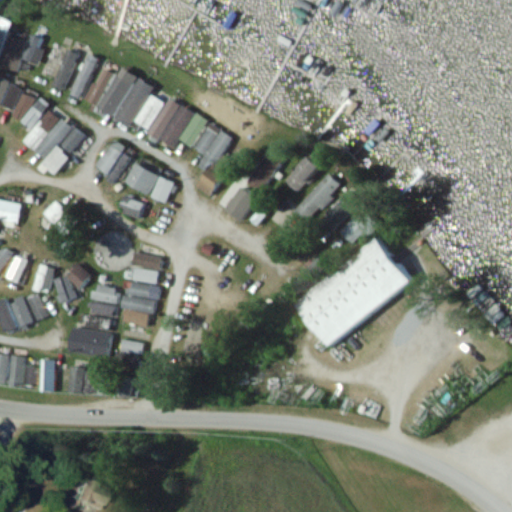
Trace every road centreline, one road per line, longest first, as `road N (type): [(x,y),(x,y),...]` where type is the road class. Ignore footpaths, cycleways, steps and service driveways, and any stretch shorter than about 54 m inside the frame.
road 1 (tertiary): [(498,511),(450,478),(351,435),(257,420),(0,410)]
road 2 (residential): [(153,417),(152,378),(185,252),(75,182),(0,174)]
road 3 (residential): [(183,251),(192,196),(171,153),(106,121)]
